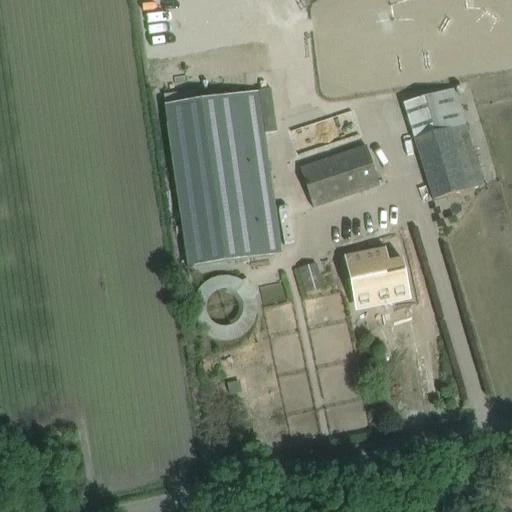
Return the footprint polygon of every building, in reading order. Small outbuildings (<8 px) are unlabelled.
[(415,101),(403,104),(414,140),(427,183),(433,202),(483,187),(477,168),(465,124),(454,88),(415,101)] [(281,255),(278,236),(257,93),(164,106),(188,269),(281,255)] [(365,147),(299,169),(312,209),(378,187),(372,168),(365,147)] [(346,257),(348,269),(352,289),(370,285),(372,293),(405,287),(399,262),(385,264),(382,249),(346,257)] [(299,270),(306,293),(322,289),(315,265),(299,270)]
